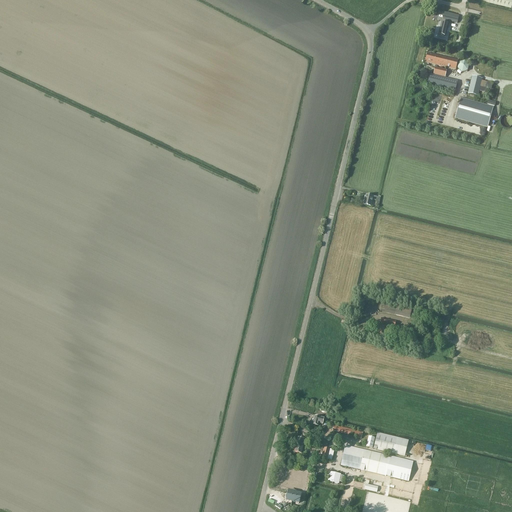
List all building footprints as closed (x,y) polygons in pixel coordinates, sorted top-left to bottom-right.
[(459,16),(444,13),(443,20),(457,23),(459,16)] [(445,38),(447,30),(449,23),(441,21),(438,36),(445,38)] [(435,67),(434,70),(433,73),(445,76),(446,70),(436,68),(437,65),(455,70),(458,60),(427,53),(425,63),(436,65),(435,68),(435,67)] [(460,72),(469,70),(468,65),(467,65),(466,61),(458,62),(460,72)] [(457,82),(444,78),(430,75),(427,85),(455,91),(457,82)] [(487,82),(482,81),(482,79),(472,76),(468,94),(478,96),(480,87),(485,88),(487,82)] [(431,104),(438,107),(442,97),(436,94),(431,104)] [(482,104),(461,98),(455,118),(487,127),(493,108),(482,104)] [(511,116),(511,117),(511,116),(509,115),(508,115),(507,114),(505,114),(504,115),(503,115),(501,116),(500,117),(500,119),(499,120),(499,121),(499,123),(499,124),(500,125),(501,127),(502,128),(503,129),(504,129),(506,129),(507,129),(508,129),(510,129),(511,128),(511,127),(511,116)] [(380,198),(378,198),(373,196),(366,195),(363,205),(371,206),(372,199),(378,201),(379,202),(380,198)] [(382,302),(380,310),(410,317),(412,309),(382,302)] [(403,333),(404,332),(403,331),(402,330),(388,327),(388,326),(395,327),(396,322),(381,318),(380,324),(382,324),(382,326),(380,325),(378,335),(382,336),(381,339),(385,339),(385,336),(399,340),(402,340),(403,333)] [(429,339),(426,351),(431,352),(432,350),(438,351),(440,342),(429,339)] [(313,422),(313,425),(318,426),(318,423),(322,424),(324,419),(315,417),(314,419),(313,419),(313,422)] [(334,425),(332,432),(361,439),(363,432),(334,425)] [(408,441),(402,439),(377,433),(373,449),(404,457),(408,441)] [(366,447),(372,449),(374,439),(368,437),(366,447)] [(295,452),(301,453),(304,439),(298,438),(295,452)] [(417,449),(431,453),(432,446),(418,443),(417,449)] [(345,446),(343,453),(340,465),(408,482),(413,462),(402,459),(345,446)] [(327,460),(330,450),(324,449),(321,458),(327,460)] [(329,472),(327,482),(339,484),(339,482),(343,482),(344,476),(341,475),(341,474),(329,472)] [(288,491),(286,500),(292,501),(292,502),(299,503),(301,495),(295,493),(288,491)]
